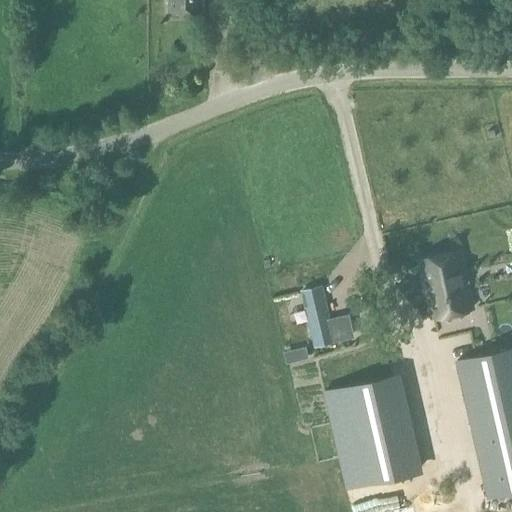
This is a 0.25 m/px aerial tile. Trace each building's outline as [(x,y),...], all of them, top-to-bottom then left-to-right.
[(201,10),(200,0),(168,0),(168,9),(201,10)] [(419,254),(433,318),(473,309),(458,246),(419,254)] [(321,286),(302,291),(315,343),(334,338),(329,318),(321,286)] [(511,347),(457,360),(488,496),(511,490),(511,347)] [(391,425),(429,416),(413,352),(376,361),(391,425)] [(327,439),(361,436),(355,367),(320,370),(327,439)] [(408,448),(344,464),(348,487),(414,471),(408,448)]
